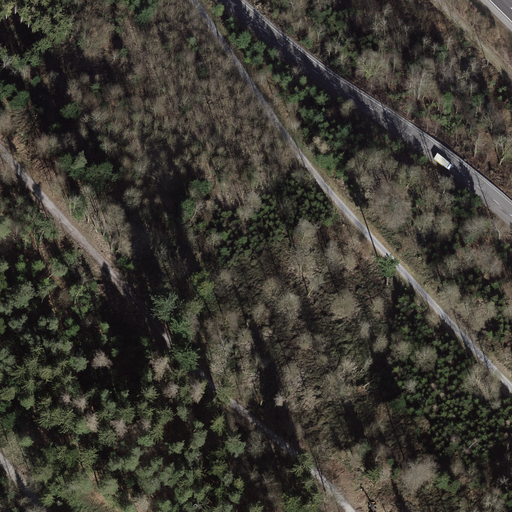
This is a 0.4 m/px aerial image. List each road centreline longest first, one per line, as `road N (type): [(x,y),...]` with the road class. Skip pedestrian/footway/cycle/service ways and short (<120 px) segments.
road 1 (track): [(0,149),(352,511)]
road 2 (track): [(511,386),(312,173),(193,0)]
road 3 (tertiary): [(511,217),(226,0)]
